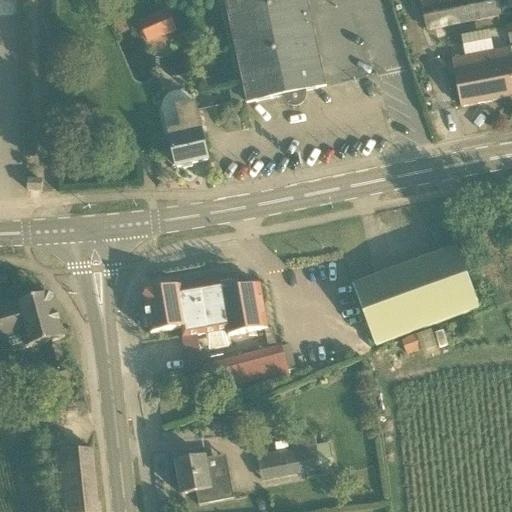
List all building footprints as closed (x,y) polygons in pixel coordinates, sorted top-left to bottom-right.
[(223,0),(247,104),(286,96),(287,101),(290,104),(294,106),(299,105),(302,102),(304,97),(302,92),(326,87),(308,0),(223,0)] [(421,0),(427,31),(499,17),(495,0),(421,0)] [(511,11),(511,0),(501,0),(504,13),(511,11)] [(141,24),(149,43),(175,31),(167,13),(141,24)] [(511,50),(511,49),(452,60),(461,108),(511,98),(511,50)] [(208,161),(202,132),(198,132),(191,109),(178,112),(181,132),(169,134),(177,168),(182,167),(184,170),(192,168),(193,165),(208,161)] [(28,191),(29,192),(42,192),(43,182),(29,181),(28,191)] [(478,310),(463,269),(456,250),(354,287),(377,348),(478,310)] [(148,293),(144,299),(147,317),(143,318),(145,328),(149,328),(150,335),(182,330),(184,340),(203,336),(225,332),(227,339),(267,332),(263,307),(260,287),(247,289),(246,283),(242,281),(238,281),(238,278),(148,293)] [(0,355),(0,356),(28,348),(64,338),(53,300),(47,296),(16,305),(16,306),(0,310),(0,355)] [(280,348),(199,369),(205,393),(273,376),(274,381),(289,377),(280,348)] [(23,377),(30,398),(68,386),(62,365),(23,377)] [(223,421),(211,422),(212,436),(224,435),(223,421)] [(289,441),(290,449),(257,455),(261,481),(321,470),(332,467),(330,459),(319,461),(315,436),(289,441)] [(51,457),(56,511),(102,511),(96,452),(51,457)] [(183,496),(199,493),(201,506),(199,506),(199,507),(233,501),(233,500),(231,500),(225,471),(208,474),(206,459),(177,465),(183,496)]
